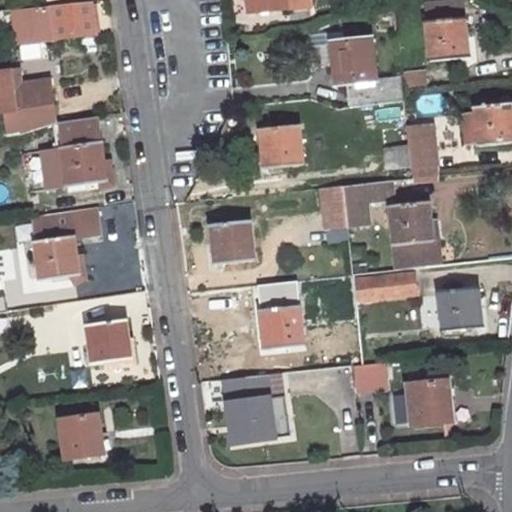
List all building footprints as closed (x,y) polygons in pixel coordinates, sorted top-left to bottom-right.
[(91,0),(36,7),(40,39),(95,34),(91,0)] [(255,13),(254,0),(247,0),(249,14),(255,13)] [(254,0),(255,13),(310,8),(309,0),(254,0)] [(424,0),(426,15),(425,15),(429,56),(468,51),(462,0),(424,0)] [(368,39),(330,44),(334,83),(341,83),(343,107),(401,101),(398,76),(372,79),(368,39)] [(16,87),(53,82),(52,76),(23,80),(21,68),(13,69),(16,87)] [(0,111),(7,110),(11,137),(22,135),(59,123),(53,82),(16,87),(13,69),(0,70),(0,111)] [(423,84),(422,70),(402,73),(403,86),(423,84)] [(511,101),(474,105),(479,145),(511,140),(511,101)] [(422,114),(403,116),(406,141),(409,167),(432,164),(430,150),(427,151),(422,114)] [(98,117),(60,123),(68,185),(107,179),(98,117)] [(300,122),(260,127),(265,165),(305,161),(300,122)] [(406,141),(385,143),(388,170),(409,167),(406,141)] [(396,181),(342,186),(346,224),(371,222),(369,205),(398,200),(396,181)] [(342,186),(318,189),(322,227),(326,226),(346,224),(342,186)] [(430,206),(390,210),(398,273),(431,269),(425,224),(432,223),(430,206)] [(40,279),(78,273),(72,234),(97,231),(94,210),(31,219),(40,279)] [(251,219),(211,223),(216,262),(256,258),(251,219)] [(432,223),(425,224),(431,269),(437,268),(432,223)] [(346,224),(326,226),(328,242),(348,240),(346,224)] [(413,276),(372,280),(374,302),(416,297),(413,276)] [(299,286),(258,291),(265,346),(322,340),(318,301),(301,302),(299,286)] [(479,287),(440,292),(444,330),(484,325),(479,287)] [(126,319),(87,325),(92,364),(132,359),(126,319)] [(385,371),(356,373),(359,399),(388,395),(385,371)] [(450,380),(410,385),(414,424),(454,420),(450,380)] [(351,394),(335,395),(337,416),(353,414),(351,394)] [(270,397),(230,401),(236,442),(275,437),(270,397)] [(81,419),(60,422),(66,461),(105,456),(99,416),(95,416),(95,411),(80,413),(81,419)]
